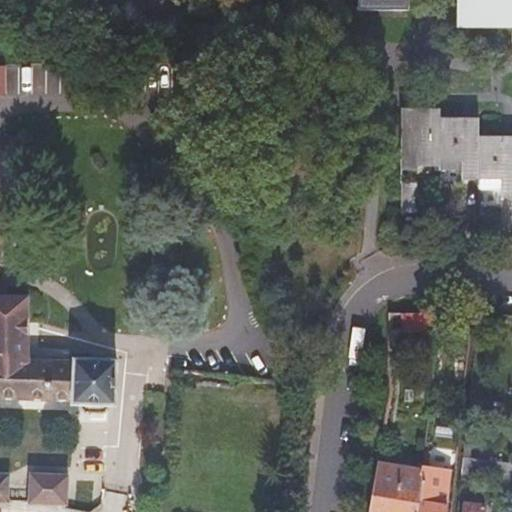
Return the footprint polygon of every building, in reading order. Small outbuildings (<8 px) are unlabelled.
[(355,0),(355,12),(401,12),(401,0),(355,0)] [(511,0),(460,0),(461,19),(511,19),(511,0)] [(266,72),(292,76),(294,61),(268,57),(266,72)] [(18,74),(0,73),(0,100),(17,101),(18,74)] [(442,115),(420,115),(420,119),(403,119),(403,165),(419,165),(419,159),(442,160),(442,169),(463,169),(463,176),(481,177),(480,188),(502,188),(502,193),(511,192),(511,147),(502,147),(502,142),(480,142),(481,129),(464,129),(464,124),(442,124),(442,115)] [(403,212),(419,213),(419,188),(403,188),(403,212)] [(0,402),(76,406),(76,408),(83,408),(83,414),(88,419),(103,419),(110,414),(111,408),(117,408),(119,371),(119,365),(30,360),(31,304),(9,304),(9,293),(2,286),(0,285),(0,402)] [(438,335),(441,316),(401,316),(401,336),(438,335)] [(453,316),(441,316),(439,333),(451,335),(453,316)] [(463,474),(511,480),(511,460),(465,455),(463,474)] [(378,467),(369,511),(419,511),(424,474),(378,467)] [(424,468),(424,474),(419,511),(445,511),(450,473),(424,468)] [(30,506),(63,507),(66,481),(31,478),(30,506)]
